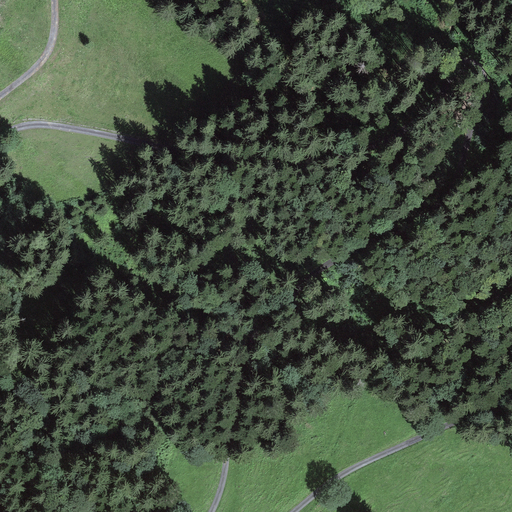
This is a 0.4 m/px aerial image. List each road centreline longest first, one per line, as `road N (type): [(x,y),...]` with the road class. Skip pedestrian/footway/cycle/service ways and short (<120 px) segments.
road 1 (unclassified): [(210,511),(253,334),(313,272),(427,215),(449,194),(480,101),(481,73),(459,66),(435,101),(388,139),(313,162),(268,163),(51,125),(0,135)]
road 2 (unclassified): [(511,396),(355,467),(293,511)]
